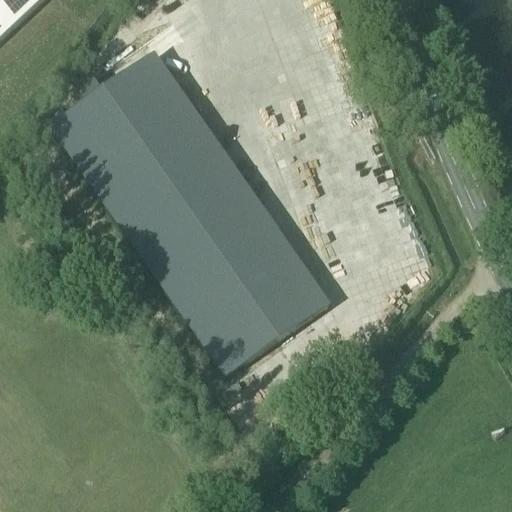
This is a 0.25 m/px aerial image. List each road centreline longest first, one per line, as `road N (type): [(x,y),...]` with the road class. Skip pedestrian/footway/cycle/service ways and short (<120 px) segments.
road 1 (unclassified): [(286,511),(498,266)]
road 2 (secondary): [(498,266),(387,0)]
